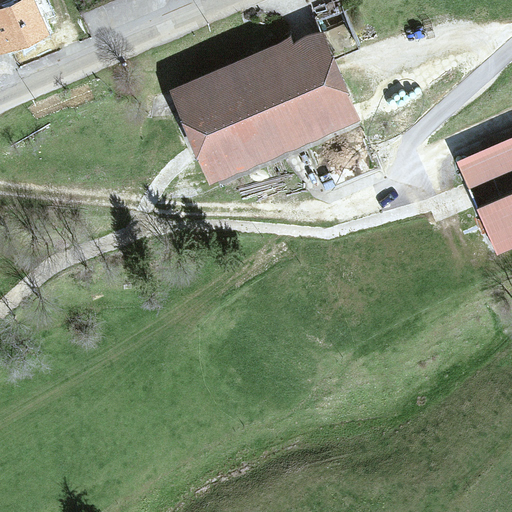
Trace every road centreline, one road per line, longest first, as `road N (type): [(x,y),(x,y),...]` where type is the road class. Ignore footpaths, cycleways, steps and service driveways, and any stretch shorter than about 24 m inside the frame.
road 1 (track): [(0,180),(261,212),(359,203)]
road 2 (tertiary): [(0,102),(241,0)]
